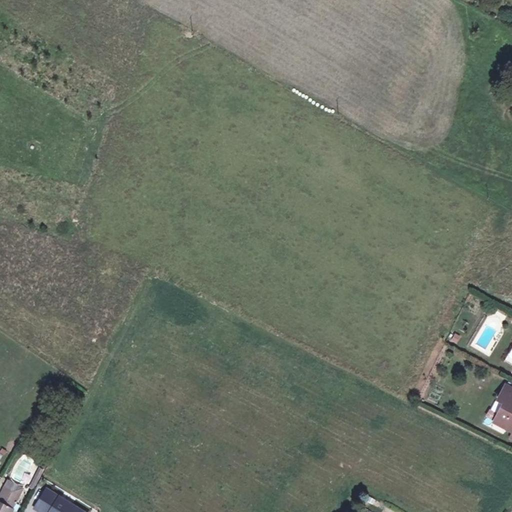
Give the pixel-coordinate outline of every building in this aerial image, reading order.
[(511,340),(502,359),(511,364),(511,362),(511,340)] [(511,386),(505,383),(501,389),(511,394),(511,386)] [(511,394),(501,389),(497,399),(502,402),(493,421),(511,429),(511,394)] [(38,468),(29,487),(34,489),(43,470),(38,468)] [(89,511),(47,485),(35,504),(47,511),(89,511)] [(19,493),(5,486),(0,496),(0,511),(11,511),(13,509),(12,507),(19,493)]
